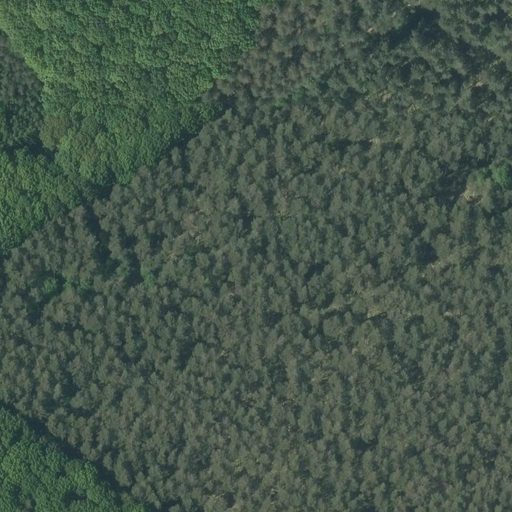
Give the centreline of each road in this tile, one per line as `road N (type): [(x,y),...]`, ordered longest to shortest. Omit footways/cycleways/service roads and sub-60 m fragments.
road 1 (track): [(0,261),(415,0)]
road 2 (track): [(121,511),(0,426)]
